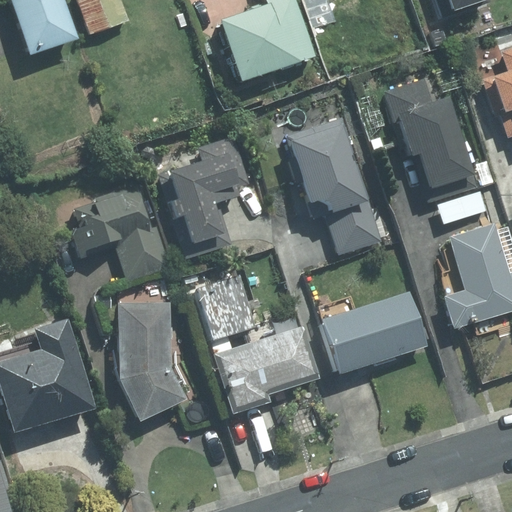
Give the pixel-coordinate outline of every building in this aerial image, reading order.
[(74,42),(60,0),(5,0),(23,58),(74,42)] [(118,0),(71,0),(85,36),(126,22),(118,0)] [(439,0),(445,14),(485,0),(439,0)] [(511,40),(469,55),(490,115),(496,112),(506,140),(511,137),(511,40)] [(418,78),(379,91),(390,125),(397,123),(409,159),(412,158),(423,190),(468,175),(442,99),(427,104),(418,78)] [(348,140),(342,121),(283,137),(308,222),(323,218),(334,258),(380,245),(368,205),(362,206),(343,141),(348,140)] [(199,160),(154,176),(179,262),(222,249),(210,209),(237,200),(234,190),(246,187),(232,139),(195,150),(199,160)] [(147,224),(133,183),(86,199),(90,208),(60,218),(73,254),(110,242),(125,286),(170,271),(153,222),(147,224)] [(478,192),(432,205),(438,226),(484,213),(478,192)] [(489,222),(445,236),(453,264),(438,268),(446,294),(438,297),(449,331),(511,311),(511,270),(505,273),(489,222)] [(238,277),(192,291),(207,341),(253,328),(238,277)] [(424,348),(406,292),(316,320),(334,376),(424,348)] [(168,305),(114,304),(111,379),(133,423),(183,401),(168,368),(168,305)] [(34,348),(0,357),(0,415),(6,436),(94,410),(66,318),(29,329),(34,348)] [(299,326),(207,354),(227,415),(266,403),(264,396),(316,379),(299,326)] [(0,461),(0,511),(12,511),(6,491),(9,490),(0,461)]
